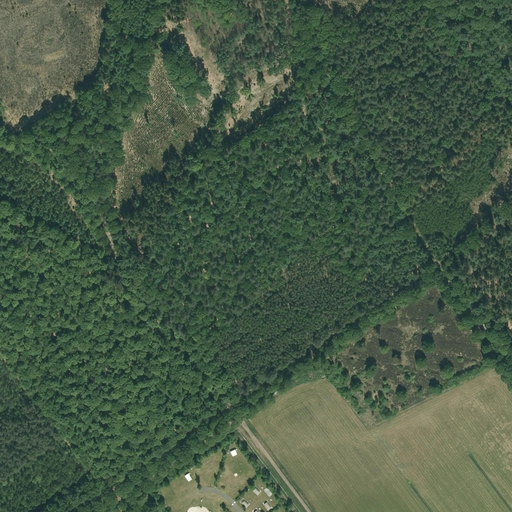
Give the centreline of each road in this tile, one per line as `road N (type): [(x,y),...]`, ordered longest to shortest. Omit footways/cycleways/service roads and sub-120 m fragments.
road 1 (track): [(437,262),(285,0)]
road 2 (track): [(437,262),(229,403)]
road 3 (track): [(229,403),(131,304),(108,232)]
road 4 (track): [(229,403),(64,511)]
road 5 (track): [(309,511),(229,403)]
road 6 (track): [(444,0),(444,24),(511,103)]
road 7 (track): [(511,359),(437,262)]
road 8 (track): [(108,232),(111,157),(123,113)]
road 9 (track): [(123,113),(144,72),(163,0)]
